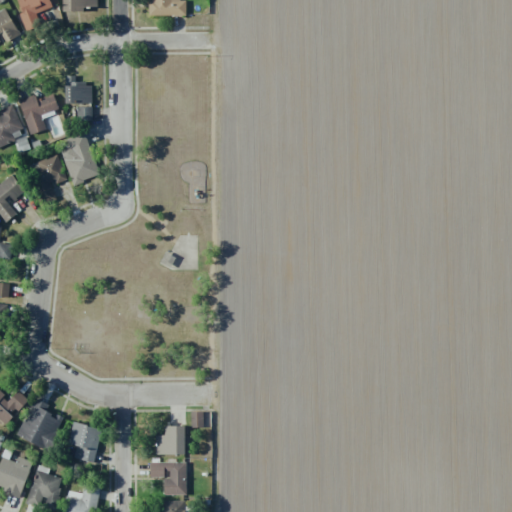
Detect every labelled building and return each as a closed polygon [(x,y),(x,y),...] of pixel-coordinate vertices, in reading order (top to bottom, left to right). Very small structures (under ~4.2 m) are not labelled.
[(52,7),(49,0),(14,0),(27,31),(40,25),(36,14),(52,7)] [(95,8),(94,0),(71,0),(63,0),(63,12),(85,12),(85,8),(95,8)] [(185,0),(184,0),(180,0),(179,0),(148,0),(149,16),(186,15),(185,0)] [(0,42),(2,41),(3,43),(19,35),(5,9),(0,11),(0,42)] [(91,104),(92,83),(75,83),(75,76),(65,76),(64,103),(91,104)] [(30,135),(46,129),(41,118),(59,111),(53,94),(36,99),(35,95),(18,101),(30,135)] [(0,147),(22,137),(18,129),(23,128),(13,107),(0,112),(0,147)] [(92,107),(77,107),(77,120),(92,119),(92,107)] [(71,184),(98,177),(86,134),(66,139),(69,150),(62,152),(71,184)] [(32,164),(36,172),(33,173),(44,201),(56,196),(52,185),(67,180),(57,154),(32,164)] [(24,192),(11,174),(0,181),(0,215),(5,222),(16,215),(4,199),(9,196),(12,200),(24,192)] [(12,245),(0,242),(0,231),(1,228),(0,227),(0,258),(10,260),(12,245)] [(0,296),(8,297),(9,283),(0,282),(0,296)] [(0,420),(5,425),(27,400),(17,391),(9,400),(0,392),(0,420)] [(17,436),(48,451),(63,418),(45,410),(48,405),(35,399),(17,436)] [(203,412),(190,412),(191,428),(203,427),(203,412)] [(68,445),(76,446),(74,459),(95,462),(100,428),(72,423),(68,445)] [(184,427),(165,426),(165,435),(155,435),(154,454),(184,455),(184,427)] [(0,488),(19,496),(32,462),(17,456),(15,462),(2,457),(0,461),(0,488)] [(185,462),(149,463),(150,477),(163,477),(163,495),(186,495),(185,462)] [(26,503),(41,508),(42,505),(54,509),(63,478),(35,470),(26,503)] [(94,511),(99,488),(84,486),(82,494),(66,491),(62,511),(94,511)] [(184,511),(184,501),(161,501),(161,511),(184,511)]
